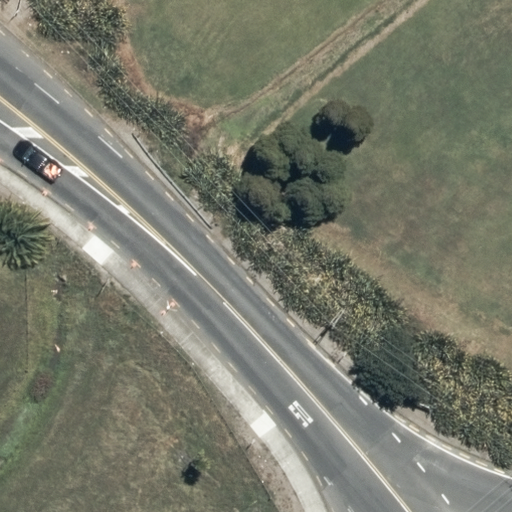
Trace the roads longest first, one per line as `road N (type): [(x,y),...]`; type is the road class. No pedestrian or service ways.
road 1 (secondary): [(309,396),(217,291),(0,94)]
road 2 (secondary): [(309,396),(409,511)]
